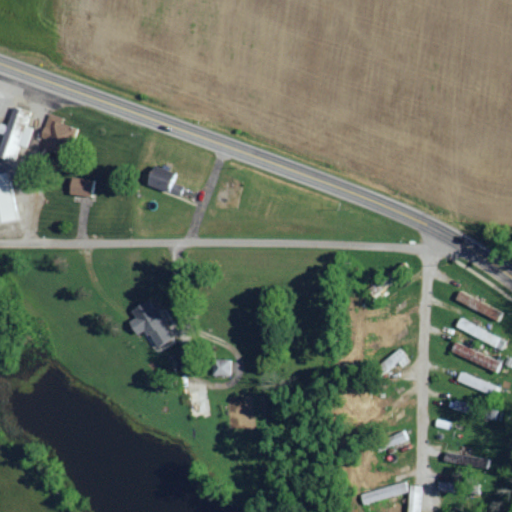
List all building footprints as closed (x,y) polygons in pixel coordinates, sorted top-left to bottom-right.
[(31,110),(16,105),(9,130),(8,129),(1,154),(16,159),(31,110)] [(75,154),(80,127),(66,124),(67,116),(51,113),(46,137),(48,138),(46,149),(75,154)] [(178,173),(154,163),(146,184),(180,196),(183,186),(175,182),(178,173)] [(26,220),(16,173),(0,175),(0,224),(0,225),(26,220)] [(498,319),(502,310),(459,290),(455,299),(498,319)] [(131,307),(135,317),(129,320),(136,334),(147,329),(155,346),(172,338),(152,297),(131,307)] [(502,349),(506,340),(461,317),(457,326),(502,349)] [(496,370),(501,360),(455,341),(451,352),(496,370)] [(408,357),(403,349),(376,365),(381,373),(408,357)] [(213,374),(231,374),(231,358),(213,358),(213,374)] [(382,450),(406,439),(403,430),(378,441),(382,450)] [(444,461),(486,467),(487,458),(445,452),(444,461)] [(406,489),(403,479),(366,492),(370,503),(406,489)]
